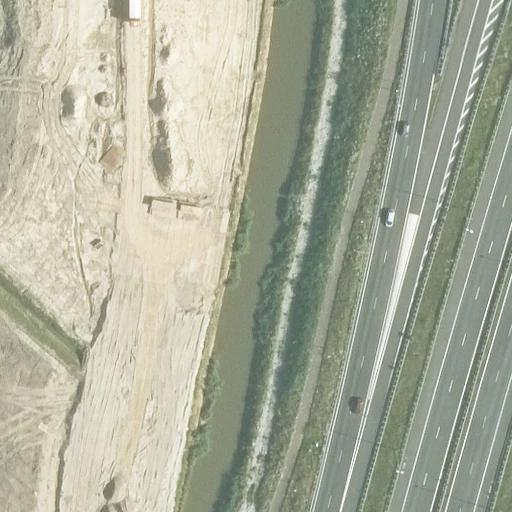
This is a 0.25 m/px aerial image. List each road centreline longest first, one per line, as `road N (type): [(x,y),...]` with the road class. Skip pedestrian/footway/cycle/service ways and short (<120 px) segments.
road 1 (motorway): [(485,0),(340,511)]
road 2 (motorway): [(432,0),(336,511)]
road 3 (motorway): [(511,176),(416,511)]
road 4 (motorway): [(459,511),(511,326)]
